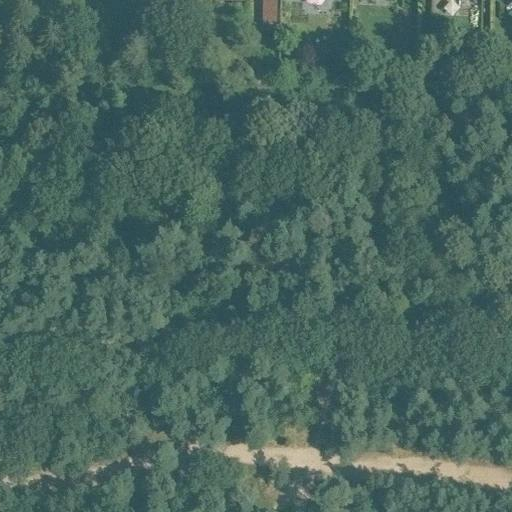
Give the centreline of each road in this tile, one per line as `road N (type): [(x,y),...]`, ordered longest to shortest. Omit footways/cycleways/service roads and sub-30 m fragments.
road 1 (track): [(511,336),(327,327),(0,362)]
road 2 (track): [(511,466),(314,447),(0,471)]
